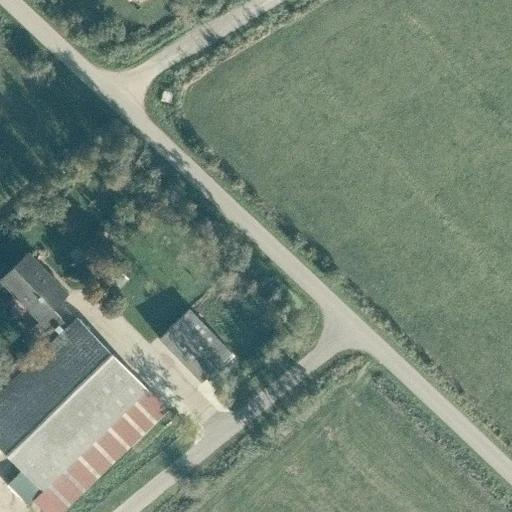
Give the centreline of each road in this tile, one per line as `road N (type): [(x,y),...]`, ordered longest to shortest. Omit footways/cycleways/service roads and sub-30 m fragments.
road 1 (unclassified): [(511,479),(110,93)]
road 2 (unclassified): [(110,93),(273,0)]
road 3 (unclassified): [(110,93),(11,0)]
